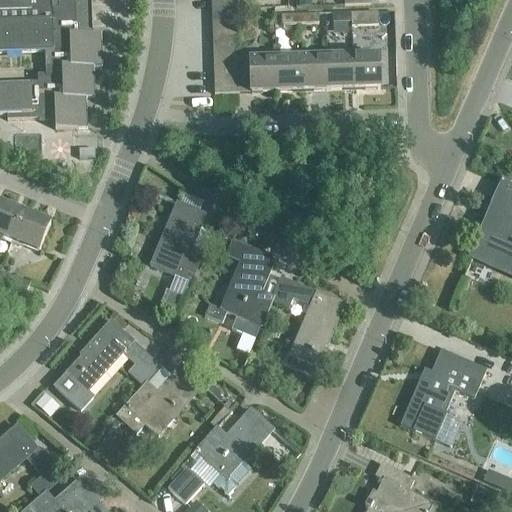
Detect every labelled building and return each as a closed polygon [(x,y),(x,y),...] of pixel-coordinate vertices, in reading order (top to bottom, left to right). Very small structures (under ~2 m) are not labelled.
[(37,76),(37,84),(0,85),(0,117),(7,117),(7,123),(40,122),(40,114),(54,114),(55,132),(87,131),(86,100),(95,100),(94,68),(102,68),(101,35),(93,36),(91,0),(0,0),(0,55),(44,54),(45,76),(37,76)] [(212,0),(213,11),(236,10),(239,9),(238,0),(212,0)] [(213,23),(236,22),(236,10),(213,11),(213,23)] [(353,23),(353,27),(379,26),(378,14),(353,15),(353,23)] [(335,24),(353,23),(353,15),(334,15),(335,24)] [(302,26),(301,16),(281,17),(281,26),(302,26)] [(318,16),(301,16),(302,26),(319,25),(318,16)] [(213,35),(236,34),(236,22),(213,23),(213,35)] [(236,34),(213,35),(215,83),(237,82),(237,67),(236,34)] [(380,56),(353,57),(354,91),(381,91),(380,56)] [(353,57),(327,58),(328,92),(354,91),(353,57)] [(301,58),(276,59),(277,94),(302,93),(301,58)] [(327,58),(301,58),(302,93),(328,92),(327,58)] [(276,59),(251,60),(251,67),(237,67),(237,82),(238,93),(251,92),(251,94),(277,94),(276,59)] [(237,82),(215,83),(215,94),(238,93),(237,82)] [(493,264),(511,272),(511,186),(507,185),(473,260),(491,268),(493,264)] [(0,236),(13,242),(24,213),(0,203),(0,236)] [(195,238),(205,215),(178,204),(152,266),(191,283),(203,254),(187,247),(192,237),(195,238)] [(24,213),(13,242),(39,252),(50,224),(24,213)] [(272,299),(260,294),(274,260),(232,243),(226,257),(241,263),(221,312),(229,315),(249,323),(244,335),(256,339),(271,303),(272,299)] [(0,273),(0,285),(26,296),(30,284),(0,272),(0,273)] [(280,278),(272,299),(271,303),(289,310),(293,301),(312,309),(292,358),(317,368),(329,339),(331,340),(346,306),(280,278)] [(205,318),(221,325),(226,314),(210,307),(205,318)] [(126,375),(142,390),(148,384),(161,370),(110,323),(84,351),(86,353),(53,389),(79,413),(91,399),(85,393),(120,355),(133,367),(126,375)] [(474,402),(487,372),(442,353),(433,374),(437,376),(434,383),(423,378),(401,428),(437,443),(448,417),(446,416),(455,394),(474,402)] [(148,384),(142,390),(118,416),(138,435),(146,426),(157,436),(202,386),(181,366),(164,385),(168,388),(161,396),(148,384)] [(53,396),(45,406),(66,423),(74,413),(60,401),(60,402),(53,396)] [(250,410),(234,428),(226,436),(218,429),(195,451),(221,475),(213,483),(228,498),(229,497),(227,496),(232,491),(231,490),(251,470),(243,462),(272,430),(250,410)] [(31,489),(40,499),(45,495),(61,481),(15,428),(0,440),(0,480),(24,460),(42,480),(31,489)] [(430,511),(433,506),(407,492),(412,481),(384,466),(377,479),(385,483),(373,505),(368,504),(366,509),(370,511),(369,511),(430,511)] [(182,468),(172,492),(195,502),(206,479),(182,468)] [(40,499),(25,511),(104,511),(97,504),(100,502),(80,479),(62,495),(65,499),(56,507),(45,495),(40,499)] [(211,511),(204,499),(184,511),(185,511),(211,511)]
